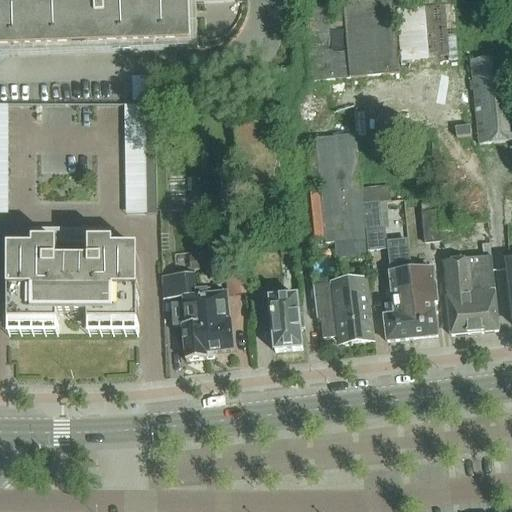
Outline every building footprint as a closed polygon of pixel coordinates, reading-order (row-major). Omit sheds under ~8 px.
[(92,13),(92,15),(89,48),(86,48),(86,50),(192,47),(192,45),(198,45),(198,52),(207,53),(210,52),(214,52),(217,51),(220,50),(224,49),(227,47),(230,45),(232,43),(235,41),(238,38),(240,36),(242,33),(244,30),(245,27),(247,24),(248,21),(249,18),(249,15),(250,12),(250,9),(250,6),(242,7),(242,0),(243,0),(188,0),(104,3),(102,3),(100,4),(99,5),(97,6),(95,7),(94,9),(93,11),(92,13)] [(393,1),(343,6),(350,81),(400,76),(394,13),(393,1)] [(0,52),(73,50),(73,48),(72,48),(71,4),(0,6),(0,52)] [(343,6),(305,10),(312,85),(350,81),(343,6)] [(455,7),(397,12),(402,66),(458,61),(455,7)] [(511,59),(470,63),(479,148),(511,144),(511,59)] [(153,80),(132,81),(133,104),(153,103),(153,80)] [(123,105),(124,215),(145,214),(144,105),(123,105)] [(156,107),(155,107),(145,108),(146,120),(156,120),(156,107)] [(234,118),(237,149),(246,236),(287,232),(278,145),(275,114),(234,118)] [(356,115),(357,137),(366,137),(365,115),(356,115)] [(157,132),(156,120),(146,120),(146,132),(157,132)] [(456,130),(457,140),(471,139),(470,128),(456,130)] [(157,144),(157,132),(146,132),(146,144),(157,144)] [(357,137),(331,139),(315,141),(316,150),(319,174),(320,193),(325,241),(326,247),(367,243),(364,206),(363,206),(364,206),(362,190),(357,137)] [(157,156),(157,144),(146,144),(146,156),(157,156)] [(309,175),(319,174),(316,150),(307,151),(309,175)] [(157,168),(157,156),(146,156),(146,168),(157,168)] [(157,180),(157,168),(146,168),(147,180),(157,180)] [(158,192),(157,180),(147,180),(147,192),(158,192)] [(389,187),(362,190),(364,206),(379,204),(390,203),(389,187)] [(158,204),(158,192),(147,192),(147,204),(158,204)] [(316,242),(325,241),(320,193),(311,194),(316,242)] [(158,216),(158,204),(147,204),(147,216),(158,216)] [(379,248),(384,241),(381,204),(364,206),(367,243),(369,258),(380,257),(379,248)] [(439,205),(421,207),(422,215),(439,213),(439,205)] [(451,212),(439,213),(441,234),(453,233),(451,212)] [(422,215),(425,247),(442,245),(441,234),(439,213),(422,215)] [(388,345),(415,342),(413,319),(417,319),(412,275),(409,242),(388,245),(391,276),(390,276),(395,318),(385,319),(388,345)] [(11,251),(10,310),(10,325),(60,325),(60,317),(75,317),(90,317),(90,326),(140,326),(141,252),(116,252),(116,245),(114,245),(114,252),(105,252),(105,245),(91,245),(91,264),(76,264),(60,263),(60,245),(46,245),(46,252),(37,252),(37,245),(35,245),(35,251),(11,251)] [(304,316),(300,316),(298,299),(286,301),(281,250),(249,254),(256,324),(273,322),(276,355),(304,353),(301,331),(306,331),(304,316)] [(205,256),(190,258),(191,272),(207,271),(205,256)] [(492,261),(469,263),(445,265),(452,338),(499,333),(492,261)] [(413,319),(415,342),(438,339),(434,307),(438,307),(436,286),(435,286),(433,272),(412,275),(417,319),(413,319)] [(226,276),(228,296),(250,294),(248,274),(226,276)] [(198,299),(197,292),(196,276),(162,279),(164,303),(184,301),(185,307),(173,309),(175,330),(183,329),(187,364),(209,362),(208,356),(203,298),(198,299)] [(315,290),(319,324),(322,324),(324,342),(339,341),(340,350),(374,346),(368,284),(315,290)] [(228,296),(209,298),(208,291),(197,292),(198,299),(203,298),(208,356),(235,354),(232,322),(231,322),(228,296)]
